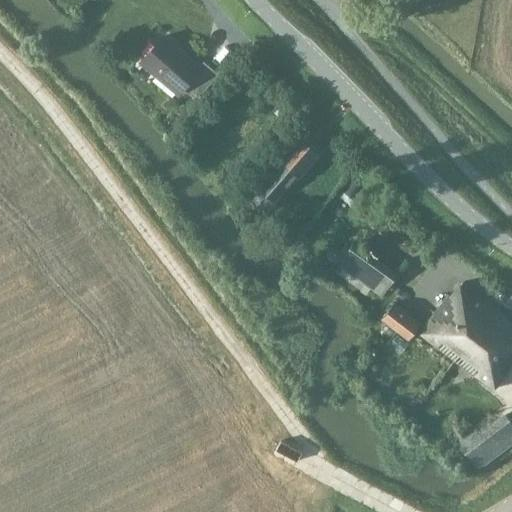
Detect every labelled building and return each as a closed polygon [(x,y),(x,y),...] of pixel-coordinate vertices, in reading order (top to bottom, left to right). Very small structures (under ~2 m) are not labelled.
[(183,89),(195,98),(215,74),(202,63),(199,66),(164,36),(141,62),(178,94),(183,89)] [(280,159),(257,185),(273,199),(296,173),(298,175),(319,151),(310,143),(299,133),(278,157),(280,159)] [(353,240),(336,263),(357,278),(374,255),(353,240)] [(511,321),(462,283),(451,296),(448,294),(419,333),(437,347),(443,339),(479,367),(473,375),(493,389),(511,363),(511,321)] [(384,314),(412,335),(421,323),(393,302),(384,314)] [(476,466),(511,439),(511,419),(506,412),(461,445),(476,466)]
